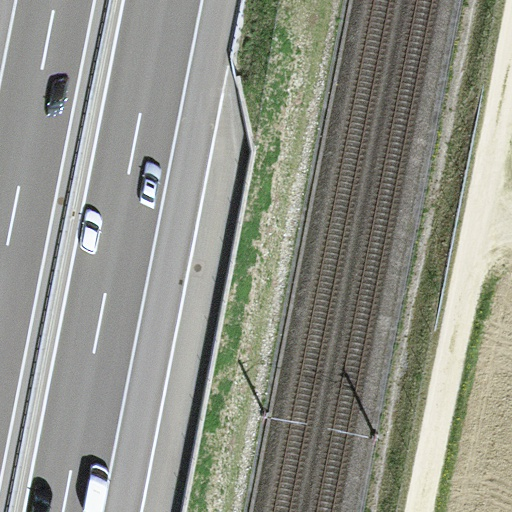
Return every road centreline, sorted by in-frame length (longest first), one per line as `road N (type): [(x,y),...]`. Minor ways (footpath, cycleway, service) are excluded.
road 1 (motorway): [(63,511),(162,0)]
road 2 (track): [(419,511),(511,52)]
road 3 (motorway): [(55,0),(0,283)]
